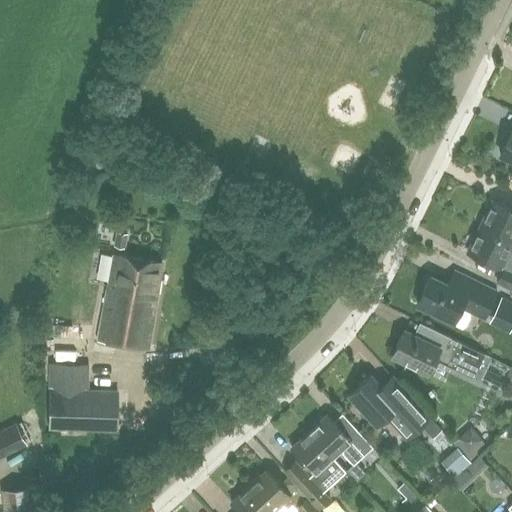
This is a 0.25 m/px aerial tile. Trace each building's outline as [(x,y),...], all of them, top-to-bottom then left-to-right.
[(511,128),(510,131),(508,130),(504,131),(501,138),(502,142),(505,143),(499,154),(511,159),(511,128)] [(511,241),(511,240),(511,208),(492,199),(480,225),(511,241)] [(499,267),(511,241),(480,225),(467,251),(499,267)] [(125,246),(127,233),(117,231),(115,245),(125,246)] [(146,349),(161,262),(113,254),(97,341),(146,349)] [(511,289),(511,271),(504,267),(497,282),(511,289)] [(466,293),(430,276),(417,303),(453,321),(461,306),(484,317),(497,291),(472,279),(466,293)] [(511,324),(511,301),(501,296),(494,312),(502,316),(497,326),(509,332),(511,324)] [(483,353),(435,329),(429,342),(404,330),(392,355),(427,372),(435,357),(470,374),(474,373),(483,353)] [(116,430),(117,390),(87,390),(88,364),(49,363),(48,429),(116,430)] [(503,382),(511,386),(511,370),(510,369),(503,382)] [(396,403),(370,375),(349,394),(376,423),(384,416),(404,438),(419,424),(432,438),(441,429),(428,416),(407,393),(396,403)] [(345,434),(327,414),(309,431),(332,456),(342,447),(345,449),(342,452),(353,464),(373,446),(354,426),(345,434)] [(0,452),(1,454),(25,442),(15,424),(0,431),(0,452)] [(320,478),(327,470),(322,465),(332,456),(309,431),(291,447),(320,478)] [(486,445),(482,440),(471,450),(459,436),(453,442),(470,460),(486,445)] [(440,460),(454,475),(470,461),(457,446),(440,460)] [(474,476),(487,464),(478,455),(465,467),(474,476)] [(319,509),(330,498),(295,459),(283,470),(319,509)] [(278,483),(266,470),(248,486),(271,511),(281,502),(287,508),(291,504),(298,511),(320,511),(319,509),(283,470),(282,470),(287,476),(278,483)] [(4,511),(44,511),(42,485),(2,489),(4,511)] [(271,511),(248,486),(231,502),(239,511),(271,511)] [(407,506),(411,510),(419,502),(415,498),(416,497),(407,488),(402,493),(407,499),(403,502),(407,506)]
